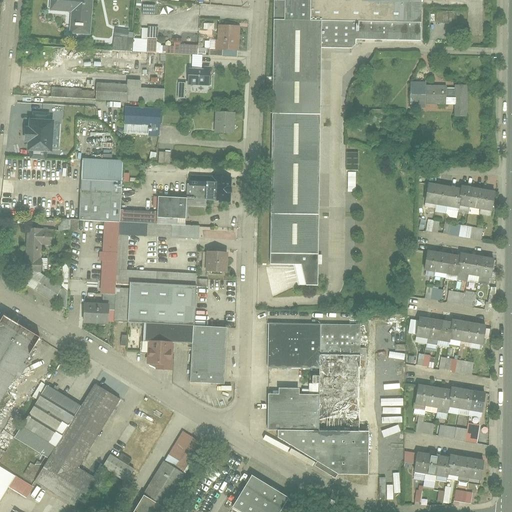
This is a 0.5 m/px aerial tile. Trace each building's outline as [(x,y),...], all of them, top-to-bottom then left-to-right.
[(55,0),(55,8),(70,9),(69,31),(94,33),(95,0),(55,0)] [(299,289),(316,289),(319,52),(354,52),(354,42),(419,43),(419,0),(271,0),(269,268),(294,269),(299,289)] [(154,14),(154,4),(142,5),(142,14),(154,14)] [(435,11),(435,23),(453,23),(453,11),(435,11)] [(239,25),(219,25),(219,50),(239,50),(239,25)] [(119,31),(118,47),(159,48),(159,38),(138,37),(138,32),(119,31)] [(210,83),(210,59),(185,59),(185,83),(210,83)] [(161,131),(161,89),(124,89),(125,79),(91,79),(91,104),(129,105),(129,130),(161,131)] [(446,80),(409,80),(409,101),(449,101),(449,115),(468,115),(468,88),(446,88),(446,80)] [(177,82),(177,98),(185,98),(185,82),(177,82)] [(237,113),(218,112),(218,136),(237,136),(237,113)] [(24,142),(29,142),(28,157),(46,159),(47,152),(51,152),(53,121),(30,120),(30,129),(25,128),(24,142)] [(158,163),(170,163),(170,152),(158,152),(158,163)] [(358,170),(358,152),(345,152),(345,170),(358,170)] [(192,329),(193,297),(194,279),(124,277),(125,241),(197,243),(197,227),(185,227),(186,198),(157,197),(156,209),(119,208),(123,163),(84,160),(77,220),(103,221),(100,304),(82,303),(81,324),(152,326),(151,373),(177,373),(178,346),(192,347),(191,386),(223,387),(224,330),(192,329)] [(347,190),(355,190),(355,172),(347,172),(347,190)] [(228,176),(189,176),(188,195),(228,196),(228,176)] [(457,206),(492,209),(494,188),(429,183),(425,206),(457,209),(457,206)] [(437,232),(438,221),(426,220),(426,231),(437,232)] [(481,239),(482,228),(443,223),(442,235),(481,239)] [(53,234),(30,231),(28,288),(68,311),(71,268),(58,267),(58,285),(52,281),(53,234)] [(488,279),(490,256),(423,250),(421,272),(488,279)] [(229,251),(206,251),(206,273),(229,273),(229,251)] [(441,301),(443,290),(426,287),(424,298),(441,301)] [(474,306),(475,294),(448,290),(446,302),(474,306)] [(3,317),(0,322),(0,403),(39,339),(3,317)] [(485,346),(487,323),(418,317),(416,340),(485,346)] [(278,395),(268,395),(268,431),(278,431),(278,439),(338,475),(368,475),(368,432),(319,431),(320,355),(360,355),(361,325),(268,324),(268,368),(317,368),(317,395),(299,395),(299,389),(278,389),(278,395)] [(418,353),(416,364),(432,368),(435,357),(418,353)] [(439,358),(438,370),(472,373),(473,361),(439,358)] [(394,372),(374,386),(379,393),(400,379),(394,372)] [(69,425),(55,447),(47,460),(34,482),(79,509),(95,478),(78,468),(119,400),(94,385),(81,407),(69,425)] [(69,425),(81,407),(47,386),(13,438),(47,460),(55,447),(49,443),(63,421),(69,425)] [(485,392),(417,386),(415,406),(483,412),(485,392)] [(418,416),(416,432),(432,434),(433,424),(423,423),(424,416),(418,416)] [(55,447),(69,425),(63,421),(49,443),(55,447)] [(466,429),(454,428),(453,440),(477,442),(478,424),(467,423),(466,429)] [(452,439),(454,427),(439,425),(437,436),(452,439)] [(133,511),(160,511),(202,444),(182,432),(133,511)] [(377,454),(385,454),(386,433),(377,433),(377,454)] [(483,458),(415,453),(414,475),(481,480),(483,458)] [(133,470),(109,455),(101,467),(124,482),(133,470)] [(30,464),(21,480),(31,486),(40,469),(30,464)] [(0,499),(7,488),(25,498),(32,487),(0,467),(0,499)] [(278,511),(287,498),(251,477),(232,508),(239,511),(278,511)] [(444,486),(444,491),(438,491),(437,501),(449,503),(451,487),(444,486)] [(455,490),(454,502),(471,503),(471,492),(455,490)]
